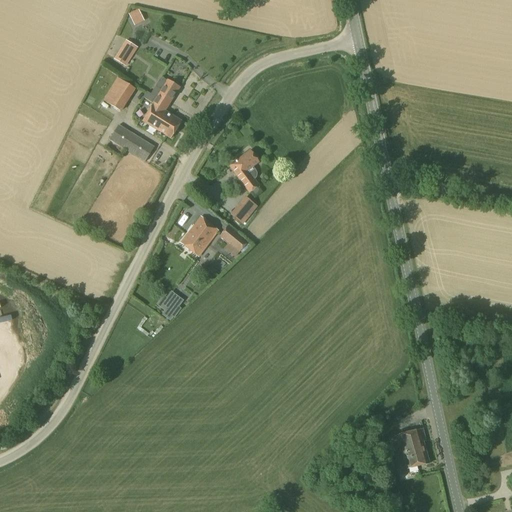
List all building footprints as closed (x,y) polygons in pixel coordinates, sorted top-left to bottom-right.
[(129,14),(135,26),(145,21),(138,9),(129,14)] [(114,60),(126,67),(138,48),(126,40),(114,60)] [(174,56),(171,65),(178,67),(181,58),(174,56)] [(119,78),(105,101),(121,111),(135,89),(119,78)] [(166,112),(176,94),(180,88),(168,80),(167,81),(162,78),(151,94),(147,92),(144,98),(153,104),(166,112)] [(153,104),(142,122),(171,139),(182,121),(166,112),(153,104)] [(154,148),(118,125),(109,141),(145,163),(154,148)] [(258,173),(253,167),(259,163),(250,151),(229,166),(238,178),(249,193),(259,186),(254,180),(257,178),(258,173)] [(245,196),(230,215),(243,225),(258,206),(245,196)] [(189,221),(196,210),(183,202),(176,213),(189,221)] [(200,218),(180,243),(198,257),(218,231),(200,218)] [(229,226),(220,237),(231,246),(227,251),(235,258),(248,243),(229,226)] [(158,306),(165,312),(162,315),(170,322),(181,309),(178,307),(183,301),(180,299),(174,294),(171,291),(158,306)] [(5,321),(8,334),(22,331),(19,317),(33,314),(32,309),(13,312),(12,306),(0,308),(0,311),(2,321),(5,321)] [(23,367),(27,357),(15,352),(5,377),(10,379),(16,364),(23,367)] [(423,429),(397,435),(388,438),(393,456),(402,453),(406,469),(429,463),(424,442),(426,441),(423,429)]
